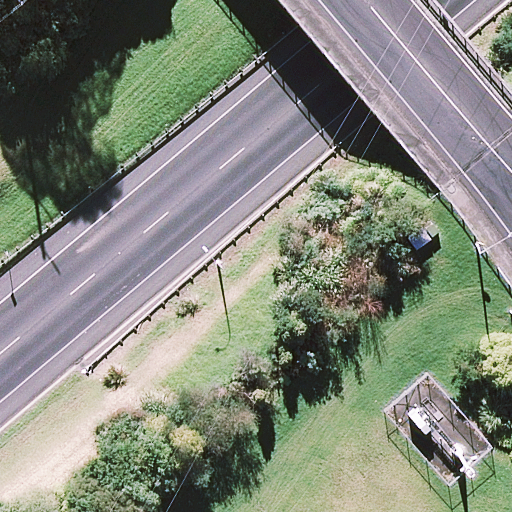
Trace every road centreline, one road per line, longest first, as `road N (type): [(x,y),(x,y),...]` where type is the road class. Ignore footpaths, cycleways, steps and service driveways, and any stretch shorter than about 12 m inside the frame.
road 1 (trunk): [(427,0),(0,360)]
road 2 (tertiary): [(369,0),(511,166)]
